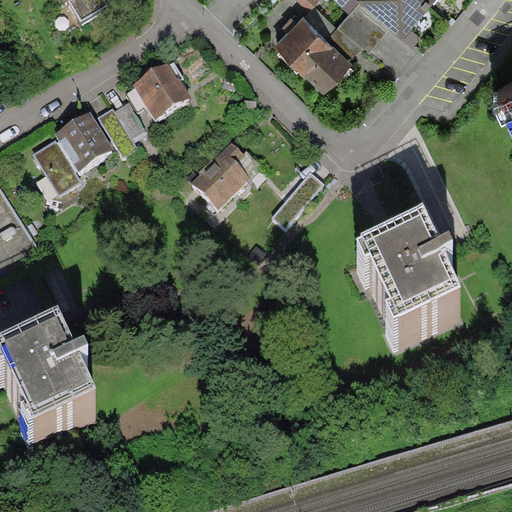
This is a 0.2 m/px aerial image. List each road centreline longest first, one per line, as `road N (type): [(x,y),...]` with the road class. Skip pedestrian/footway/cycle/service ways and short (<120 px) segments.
road 1 (residential): [(190,10),(348,155),(490,0)]
road 2 (residential): [(190,10),(0,136)]
